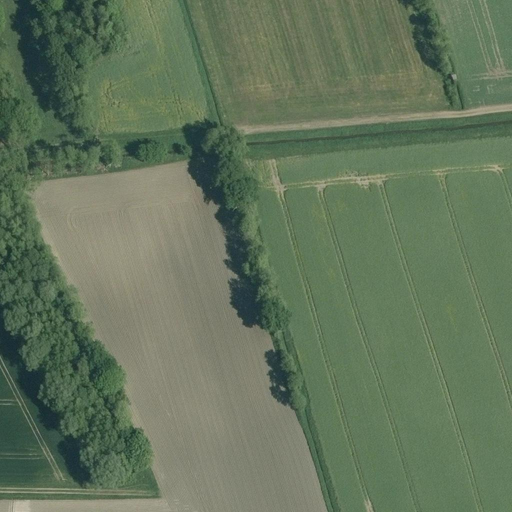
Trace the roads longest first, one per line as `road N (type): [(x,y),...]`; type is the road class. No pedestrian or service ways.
road 1 (track): [(511,110),(4,152)]
road 2 (track): [(151,494),(0,492)]
